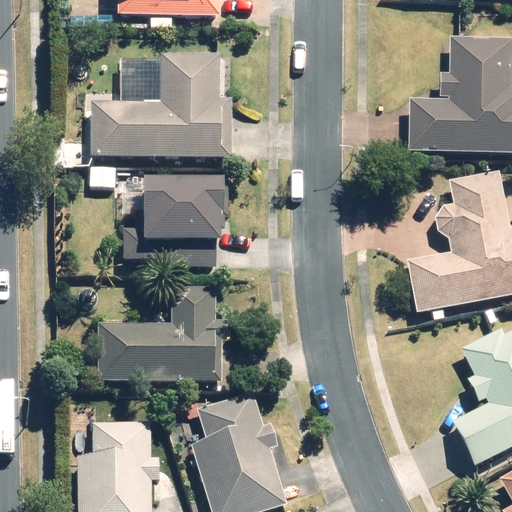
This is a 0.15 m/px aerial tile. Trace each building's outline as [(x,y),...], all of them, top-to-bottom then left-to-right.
[(124,0),(125,18),(224,19),(224,0),(124,0)] [(411,151),(511,156),(511,41),(454,38),(452,76),(443,76),(442,103),(414,101),(411,151)] [(124,105),(94,104),(93,156),(234,161),(236,100),(224,100),(226,57),(164,55),(164,62),(125,60),(124,105)] [(119,170),(93,169),(91,190),(118,192),(119,170)] [(457,206),(447,208),(437,221),(439,234),(452,241),(454,256),(410,263),(419,315),(511,298),(511,230),(511,231),(501,172),(453,180),(457,206)] [(231,181),(127,178),(126,214),(139,214),(139,230),(128,230),(127,262),(186,264),(186,269),(221,270),(222,255),(228,255),(231,181)] [(221,375),(222,346),(230,346),(231,322),(216,322),(217,288),(174,287),(173,328),(102,326),(101,383),(229,387),(229,375),(221,375)] [(511,451),(511,336),(509,338),(505,331),(464,352),(479,378),(471,383),(481,402),(488,398),(492,407),(456,426),(479,469),(511,451)] [(215,511),(270,511),(290,506),(273,452),(282,449),(275,425),(266,428),(255,393),(200,411),(209,442),(195,447),(215,511)] [(81,458),(78,511),(155,511),(156,485),(165,485),(166,459),(154,459),(156,426),(96,424),(94,459),(81,458)]
